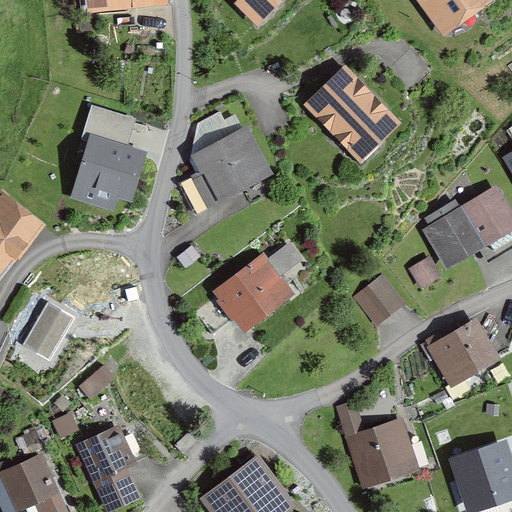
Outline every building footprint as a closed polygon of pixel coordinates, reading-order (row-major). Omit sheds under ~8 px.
[(85,0),(87,12),(128,8),(127,0),(85,0)] [(239,0),(261,21),(278,5),(275,2),(276,0),(239,0)] [(480,5),(487,0),(428,0),(445,24),(473,4),(480,5)] [(379,122),(406,95),(385,72),(365,92),(353,79),(345,87),(326,86),(326,105),(318,112),(352,148),(348,151),(360,165),(378,147),(379,122)] [(237,108),(192,126),(200,145),(245,127),(237,108)] [(222,192),(264,170),(244,132),(196,158),(202,171),(179,183),(192,208),(207,200),(210,206),(225,198),(222,192)] [(145,154),(91,139),(74,197),(113,208),(116,195),(131,200),(145,154)] [(0,265),(10,253),(15,257),(41,224),(0,190),(0,191),(0,265)] [(454,202),(427,218),(433,228),(429,230),(448,260),(482,240),(488,251),(511,236),(511,221),(494,191),(460,211),(454,202)] [(212,334),(240,314),(247,323),(286,294),(273,278),(298,258),(289,246),(269,261),(266,257),(246,272),(240,271),(233,277),(231,284),(236,290),(199,318),(212,334)] [(186,266),(198,257),(192,248),(180,257),(186,266)] [(412,268),(423,285),(438,276),(427,259),(412,268)] [(380,277),(357,295),(375,319),(399,300),(380,277)] [(444,341),(439,333),(427,340),(451,381),(493,357),(474,324),(444,341)] [(90,397),(118,375),(108,362),(80,384),(90,397)] [(135,379),(123,389),(133,401),(145,391),(135,379)] [(360,428),(351,401),(337,406),(345,433),(360,428)] [(404,422),(348,441),(361,479),(408,463),(400,438),(408,435),(404,422)] [(117,429),(81,446),(109,508),(137,495),(123,466),(132,461),(117,429)] [(175,445),(183,453),(196,440),(189,432),(175,445)] [(511,438),(511,436),(451,454),(468,511),(471,511),(511,499),(511,438)] [(40,457),(19,467),(15,458),(0,464),(0,466),(14,498),(23,494),(28,503),(34,500),(39,511),(70,511),(59,486),(54,488),(40,457)] [(221,511),(269,511),(283,501),(256,465),(212,499),(221,511)]
